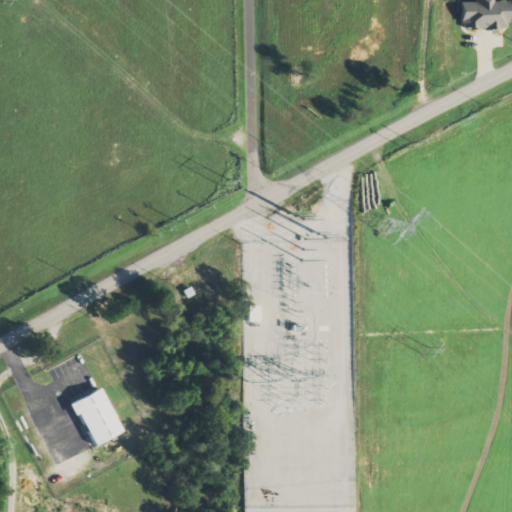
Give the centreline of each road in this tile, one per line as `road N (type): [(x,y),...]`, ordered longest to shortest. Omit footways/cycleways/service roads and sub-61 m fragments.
road 1 (residential): [(0,351),(252,204),(511,69)]
road 2 (residential): [(252,204),(248,0)]
